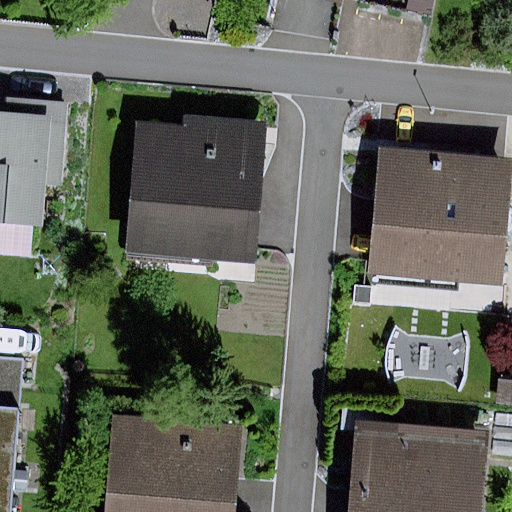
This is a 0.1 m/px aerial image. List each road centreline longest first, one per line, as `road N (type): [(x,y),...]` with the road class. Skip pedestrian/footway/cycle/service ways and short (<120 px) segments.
road 1 (residential): [(323,75),(290,511)]
road 2 (residential): [(0,42),(323,75)]
road 3 (residential): [(323,75),(511,90)]
